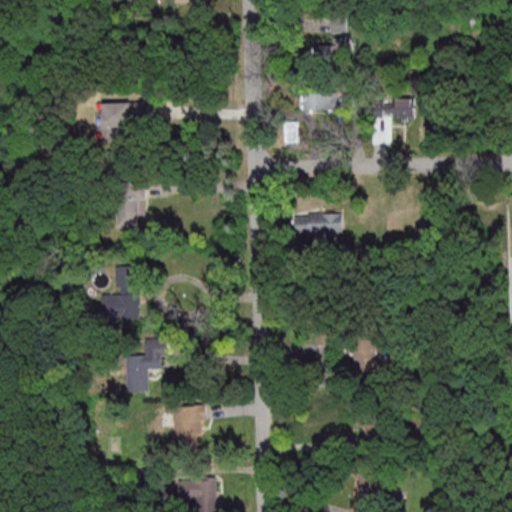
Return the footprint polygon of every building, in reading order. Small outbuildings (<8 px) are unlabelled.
[(472,26),(482,26),(482,12),(472,12),(472,26)] [(332,31),(347,31),(347,16),(332,16),(332,31)] [(348,36),(333,36),(333,43),(314,43),(314,64),(348,64),(348,36)] [(511,110),(511,84),(482,84),(482,110),(511,110)] [(303,90),(303,109),(336,109),(336,90),(303,90)] [(393,118),(415,118),(415,94),(370,94),(370,116),(393,116),(393,118)] [(143,102),(104,102),(104,126),(143,126),(143,102)] [(119,225),(139,225),(139,199),(145,199),(145,182),(119,182),(119,225)] [(344,231),(344,213),(296,213),(296,231),(344,231)] [(103,293),(103,319),(140,319),(140,286),(122,286),(122,293),(103,293)] [(352,354),(352,391),(383,391),(383,333),(347,333),(347,354),(352,354)] [(123,353),(145,352),(144,339),(166,338),(167,355),(160,355),(161,369),(147,369),(148,390),(124,391),(123,353)] [(203,404),(175,405),(176,445),(204,444),(203,404)] [(360,405),(380,404),(382,446),(362,447),(360,405)] [(355,469),(392,468),(392,487),(376,488),(376,508),(357,508),(355,469)] [(175,478),(212,476),(213,511),(192,511),(192,496),(176,497),(175,478)]
